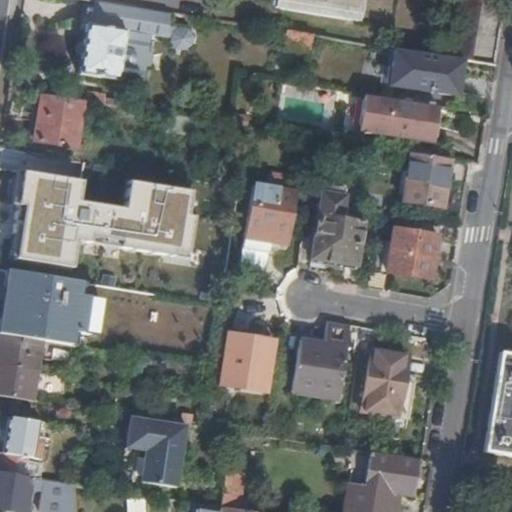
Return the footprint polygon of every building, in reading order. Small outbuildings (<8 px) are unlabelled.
[(353,0),(281,0),(280,10),(351,21),(353,0)] [(456,0),(448,57),(464,60),(472,61),(480,0),(456,0)] [(125,31),(86,24),(78,74),(117,81),(125,31)] [(169,49),(189,51),(191,31),(171,29),(169,49)] [(313,36),(287,32),(285,48),(311,52),(313,36)] [(459,95),(489,100),(495,65),(472,61),(464,60),(459,95)] [(83,101),(41,94),(34,141),(76,148),(83,101)] [(363,94),(355,133),(431,149),(439,110),(363,94)] [(284,99),(282,118),(325,122),(326,102),(284,99)] [(450,160),(411,153),(403,200),(442,207),(450,160)] [(97,164),(49,156),(42,204),(88,211),(97,164)] [(272,235),(288,237),(295,192),(252,186),(242,248),(269,252),(271,242),(272,235)] [(344,190),(323,187),(311,259),(355,265),(361,224),(340,221),(344,190)] [(105,226),(64,220),(60,246),(23,240),(18,273),(28,274),(66,280),(80,282),(96,285),(97,275),(103,276),(103,274),(162,283),(168,248),(144,245),(146,233),(105,226)] [(437,237),(393,230),(386,271),(430,278),(437,237)] [(272,235),(271,242),(287,245),(288,237),(272,235)] [(75,310),(80,282),(66,280),(61,307),(75,310)] [(80,282),(75,310),(73,323),(69,322),(65,345),(115,353),(119,330),(113,330),(119,289),(96,285),(80,282)] [(326,323),(323,346),(321,355),(297,350),(291,393),(338,401),(350,327),(326,323)] [(0,367),(36,373),(41,342),(0,335),(0,367)] [(273,341),(229,336),(221,386),(265,393),(273,341)] [(299,342),(297,350),(321,355),(323,346),(299,342)] [(407,356),(372,351),(362,412),(409,420),(414,383),(404,382),(407,356)] [(511,354),(499,353),(483,452),(511,456),(511,354)] [(36,373),(0,367),(0,397),(32,403),(36,373)] [(186,425),(132,417),(127,449),(147,452),(142,484),(177,489),(186,425)] [(0,474),(26,478),(27,475),(40,477),(42,466),(29,463),(30,459),(43,461),(45,441),(36,440),(39,424),(9,419),(3,455),(0,454),(0,474)] [(417,460),(371,453),(368,453),(354,451),(344,511),(394,511),(398,495),(411,496),(417,460)] [(245,474),(227,471),(221,509),(240,511),(245,474)] [(26,478),(0,474),(0,509),(15,511),(26,511),(29,497),(41,499),(40,510),(49,511),(74,511),(73,486),(44,481),(31,480),(26,478)] [(149,511),(149,497),(130,495),(131,511),(149,511)] [(221,511),(221,509),(165,500),(166,511),(221,511)]
